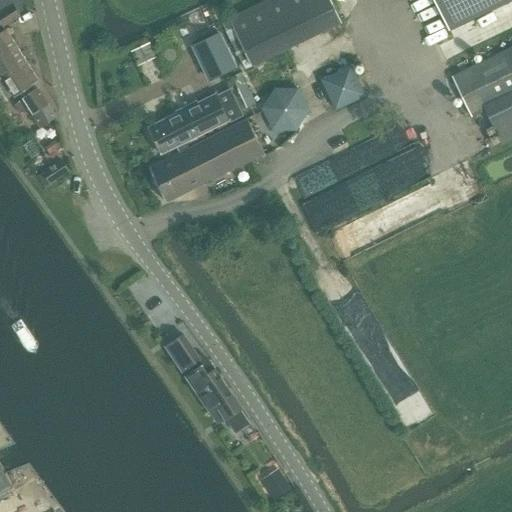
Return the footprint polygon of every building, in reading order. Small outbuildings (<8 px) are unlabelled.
[(18,0),(3,0),(0,2),(0,22),(2,26),(19,15),(18,14),(22,12),(18,0)] [(331,0),(267,0),(230,18),(253,65),(343,23),(331,0)] [(511,0),(434,0),(449,30),(511,0)] [(6,31),(0,34),(0,74),(3,80),(27,65),(6,31)] [(193,47),(209,80),(235,68),(219,35),(193,47)] [(149,42),(129,52),(136,66),(156,56),(149,42)] [(486,110),(503,143),(511,138),(511,47),(452,78),(472,117),(486,110)] [(27,65),(3,80),(14,97),(19,93),(23,98),(14,104),(20,113),(28,107),(41,126),(54,118),(55,117),(37,89),(33,91),(30,87),(38,82),(27,65)] [(352,66),(323,79),(337,109),(365,96),(352,66)] [(176,146),(180,153),(189,149),(185,141),(228,121),(229,124),(244,117),(230,89),(197,106),(195,103),(187,107),(188,109),(148,129),(160,154),(176,146)] [(272,102),(261,122),(270,145),(293,145),(308,124),(296,103),(272,102)] [(189,149),(180,153),(149,168),(166,203),(265,154),(248,120),(189,149)] [(55,142),(46,148),(50,153),(59,147),(55,142)] [(62,162),(44,173),(50,182),(68,171),(62,162)] [(183,335),(166,347),(214,419),(218,424),(226,419),(240,410),(242,409),(209,359),(206,355),(195,353),(183,335)] [(0,493),(13,487),(10,481),(6,473),(0,460),(0,493)] [(289,488),(283,479),(273,486),(272,492),(275,498),(289,488)]
